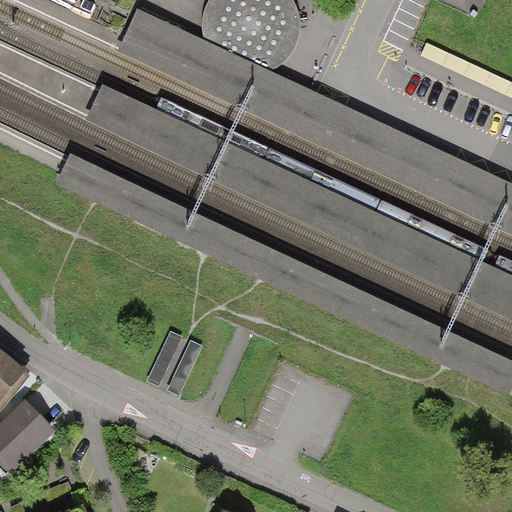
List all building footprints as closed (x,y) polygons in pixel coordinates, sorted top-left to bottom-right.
[(300,18),(297,8),(292,0),(210,0),(209,2),(204,13),(203,24),(203,35),(206,45),(265,73),(276,70),(285,63),(293,53),(298,44),(301,32),(300,18)] [(120,50),(511,232),(511,189),(265,73),(206,45),(137,13),(120,50)] [(511,83),(427,44),(421,57),(511,99),(511,83)] [(88,118),(511,317),(511,281),(102,90),(88,118)] [(59,180),(511,393),(511,392),(511,366),(70,159),(59,180)] [(184,337),(171,331),(146,383),(161,390),(180,399),(204,346),(184,337)] [(0,413),(30,377),(0,352),(0,413)] [(0,425),(0,466),(11,476),(56,432),(25,400),(0,425)] [(68,483),(43,495),(48,506),(73,495),(68,483)] [(35,498),(10,509),(11,511),(33,511),(41,509),(35,498)]
